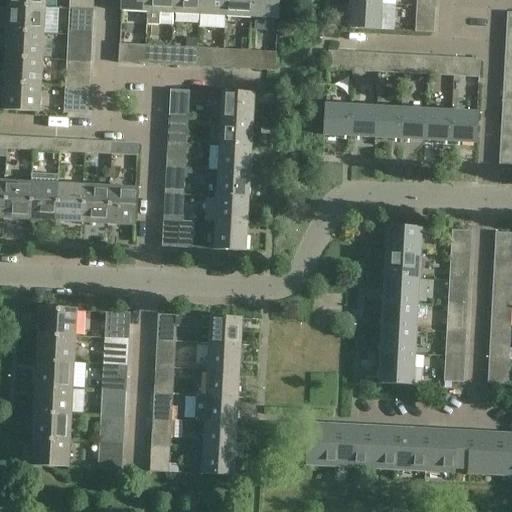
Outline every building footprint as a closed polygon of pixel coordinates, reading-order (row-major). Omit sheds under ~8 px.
[(45,0),(8,0),(8,8),(45,10),(45,0)] [(94,0),(69,0),(69,11),(93,12),(94,0)] [(147,17),(148,0),(121,0),(121,15),(147,17)] [(148,0),(147,17),(173,18),(174,0),(148,0)] [(174,0),(173,18),(199,19),(200,0),(174,0)] [(226,0),(200,0),(199,19),(225,21),(226,0)] [(252,0),(226,0),(225,21),(251,22),(252,0)] [(252,0),(251,22),(278,23),(279,0),(252,0)] [(416,0),(417,9),(434,10),(434,0),(416,0)] [(382,7),(351,5),(350,31),(380,32),(382,7)] [(45,10),(8,8),(7,34),(44,36),(45,10)] [(434,10),(417,9),(415,34),(433,34),(434,10)] [(69,11),(67,37),(92,38),(93,12),(69,11)] [(7,34),(5,60),(42,62),(44,36),(7,34)] [(67,37),(66,63),(90,64),(92,38),(67,37)] [(145,66),(146,47),(137,47),(136,66),(145,66)] [(170,68),(172,49),(163,48),(162,67),(170,68)] [(196,69),(197,50),(189,50),(188,68),(196,69)] [(222,70),(223,52),(215,51),(214,70),(222,70)] [(248,72),(249,53),(241,52),(240,71),(248,72)] [(329,53),(328,72),(340,72),(353,73),(354,55),(329,53)] [(275,73),(276,54),(268,54),(267,73),(275,73)] [(354,55),(353,73),(379,74),(380,56),(354,55)] [(380,56),(379,74),(404,76),(405,57),(380,56)] [(405,57),(404,76),(428,77),(429,59),(405,57)] [(455,60),(429,59),(428,77),(454,78),(455,60)] [(5,60),(4,86),(41,88),(42,62),(5,60)] [(133,76),(132,60),(119,60),(119,76),(133,76)] [(481,61),(455,60),(454,78),(480,80),(481,61)] [(90,64),(66,63),(64,89),(89,90),(90,64)] [(41,88),(4,86),(2,112),(40,114),(41,88)] [(89,90),(64,89),(63,115),(87,116),(89,90)] [(511,91),(504,91),(502,116),(511,116),(511,91)] [(222,96),(221,122),(253,124),(254,98),(222,96)] [(349,139),(351,109),(326,108),(325,138),(349,139)] [(377,111),(351,109),(349,139),(375,141),(377,111)] [(170,110),(169,119),(188,120),(189,111),(170,110)] [(377,111),(375,141),(401,142),(402,112),(377,111)] [(426,113),(402,112),(401,142),(425,143),(426,113)] [(426,113),(425,143),(450,145),(452,115),(426,113)] [(478,116),(452,115),(450,145),(477,146),(478,116)] [(511,116),(502,116),(501,141),(511,141),(511,116)] [(253,124),(221,122),(219,148),(252,150),(253,124)] [(168,136),(168,145),(187,146),(187,137),(168,136)] [(0,151),(8,151),(9,139),(0,138),(0,151)] [(35,141),(9,139),(8,151),(34,153),(35,141)] [(61,142),(35,141),(34,153),(60,154),(61,142)] [(511,141),(501,141),(500,166),(511,166),(511,141)] [(87,144),(61,142),(60,154),(86,156),(87,144)] [(87,144),(86,156),(112,157),(113,145),(87,144)] [(113,145),(112,157),(138,158),(139,146),(113,145)] [(219,148),(218,174),(250,175),(252,150),(219,148)] [(167,162),(167,171),(185,172),(186,163),(167,162)] [(250,175),(218,174),(217,200),(249,201),(250,175)] [(32,185),(6,184),(4,221),(30,223),(32,185)] [(58,187),(32,185),(30,223),(56,224),(58,187)] [(84,188),(58,187),(56,224),(82,226),(84,188)] [(84,188),(82,226),(108,227),(110,189),(84,188)] [(166,188),(165,197),(184,198),(184,189),(166,188)] [(136,191),(110,189),(108,227),(134,228),(136,191)] [(249,201),(217,200),(215,226),(248,227),(249,201)] [(164,223),(182,223),(183,215),(164,214),(164,223)] [(248,227),(215,226),(214,252),(246,254),(248,227)] [(387,254),(420,256),(421,231),(389,229),(387,254)] [(450,258),(470,259),(472,234),(452,233),(450,258)] [(511,236),(496,235),(495,260),(511,260),(511,236)] [(163,240),(162,249),(181,250),(181,241),(163,240)] [(420,256),(387,254),(386,277),(418,279),(420,256)] [(450,258),(449,281),(469,282),(470,259),(450,258)] [(511,260),(495,260),(494,283),(511,284),(511,260)] [(418,279),(386,277),(385,302),(417,303),(418,279)] [(469,282),(449,281),(448,305),(468,306),(469,282)] [(511,284),(494,283),(492,307),(511,308),(511,284)] [(417,303),(385,302),(384,331),(416,333),(417,303)] [(468,306),(448,305),(446,334),(466,335),(468,306)] [(511,308),(492,307),(491,337),(511,338),(511,325),(511,310),(511,308)] [(40,311),(38,338),(76,340),(77,313),(40,311)] [(106,315),(105,341),(129,343),(130,316),(106,315)] [(159,318),(157,344),(176,345),(177,319),(159,318)] [(208,347),(241,349),(243,323),(202,321),(201,330),(209,330),(208,347)] [(384,331),(382,356),(415,358),(416,333),(384,331)] [(466,335),(446,334),(445,359),(465,360),(466,335)] [(491,337),(489,362),(509,363),(511,338),(491,337)] [(38,338),(37,364),(74,366),(76,340),(38,338)] [(105,341),(103,368),(127,369),(129,343),(105,341)] [(208,347),(207,373),(240,375),(241,349),(208,347)] [(415,358),(382,356),(381,386),(421,388),(421,372),(414,372),(415,358)] [(465,360),(445,359),(444,384),(464,385),(465,360)] [(156,362),(156,370),(175,371),(175,363),(156,362)] [(509,363),(489,362),(488,386),(508,387),(509,363)] [(37,364),(36,390),(73,392),(74,366),(37,364)] [(127,369),(103,368),(103,381),(127,382),(127,369)] [(240,375),(207,373),(205,399),(239,401),(240,375)] [(155,388),(155,396),(173,397),(174,389),(155,388)] [(73,392),(36,390),(34,416),(71,418),(73,392)] [(126,395),(102,394),(101,407),(125,408),(126,395)] [(205,399),(204,425),(237,427),(239,401),(205,399)] [(154,414),(153,422),(172,423),(172,415),(154,414)] [(34,416),(33,442),(70,444),(71,418),(34,416)] [(124,421),(101,419),(99,445),(123,447),(124,421)] [(153,422),(152,448),(171,449),(172,423),(153,422)] [(237,427),(204,425),(203,451),(236,453),(237,427)] [(334,469),(336,428),(310,427),(308,467),(334,469)] [(336,428),(334,469),(363,470),(366,430),(336,428)] [(366,430),(363,470),(394,472),(396,431),(366,430)] [(396,431),(394,472),(423,473),(425,433),(396,431)] [(425,433),(423,473),(455,475),(455,469),(461,470),(463,435),(425,433)] [(499,437),(463,435),(461,470),(470,470),(470,476),(497,477),(499,437)] [(511,437),(499,437),(497,477),(511,477),(511,437)] [(70,444),(33,442),(31,468),(68,470),(70,444)] [(123,447),(99,445),(98,471),(122,472),(123,447)] [(236,453),(203,451),(201,478),(234,479),(236,453)] [(151,466),(151,474),(169,475),(170,467),(151,466)]
